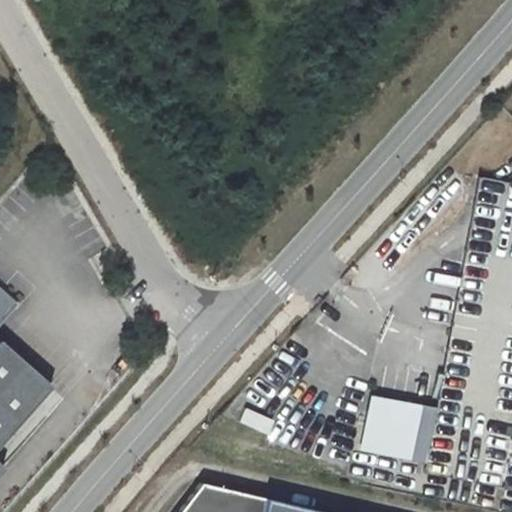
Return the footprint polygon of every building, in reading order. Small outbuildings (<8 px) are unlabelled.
[(0,441),(50,385),(0,341),(0,320),(16,303),(0,289),(0,441)] [(425,462),(435,410),(386,401),(368,413),(361,449),(425,462)] [(241,423),(269,431),(273,417),(245,409),(241,423)] [(320,441),(276,422),(271,436),(314,455),(320,441)] [(326,511),(200,482),(177,511),(326,511)]
